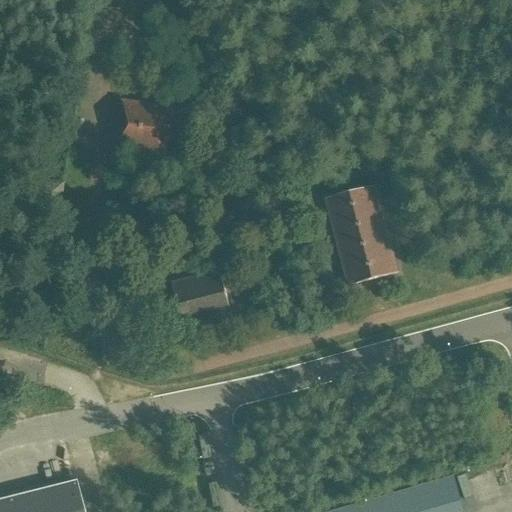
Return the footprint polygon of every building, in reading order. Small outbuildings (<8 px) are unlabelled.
[(121,102),(120,115),(115,148),(164,156),(171,109),(121,102)] [(60,185),(59,184),(59,185),(42,183),(41,183),(40,183),(39,185),(40,185),(37,216),(36,216),(36,217),(37,217),(37,218),(38,218),(38,217),(55,219),(55,220),(57,220),(57,219),(58,218),(57,218),(60,187),(61,187),(61,185),(60,185)] [(347,287),(361,284),(397,274),(375,187),(324,200),(347,287)] [(172,285),(175,297),(183,330),(232,318),(220,272),(172,285)] [(0,500),(0,511),(82,511),(74,481),(0,500)]
